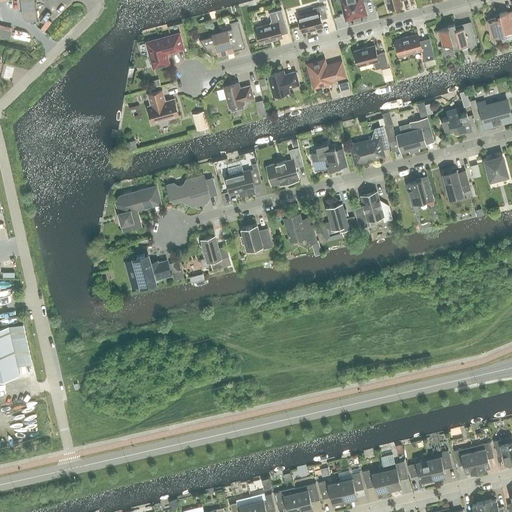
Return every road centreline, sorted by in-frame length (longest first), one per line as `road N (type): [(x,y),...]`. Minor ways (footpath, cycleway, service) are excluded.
road 1 (tertiary): [(72,468),(495,372)]
road 2 (residential): [(511,134),(172,229)]
road 3 (unclassified): [(72,468),(0,149)]
road 4 (residential): [(467,0),(196,77)]
road 5 (residential): [(357,511),(511,473)]
road 6 (unclassified): [(0,106),(87,21),(93,0)]
